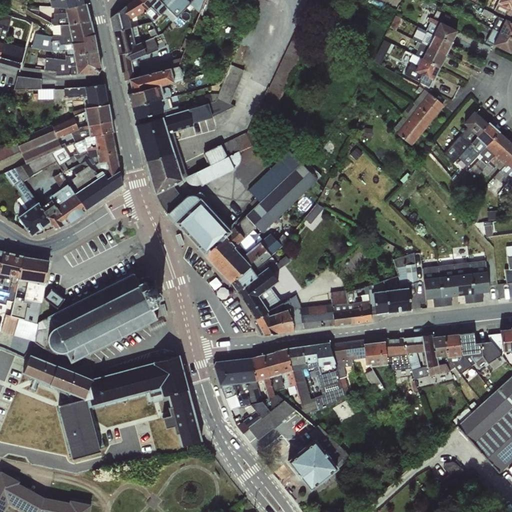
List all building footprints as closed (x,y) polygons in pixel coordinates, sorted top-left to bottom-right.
[(138,0),(135,0),(126,6),(129,19),(137,14),(137,15),(142,12),(153,21),(159,15),(162,12),(173,23),(176,18),(193,0),(155,0),(148,9),(138,0)] [(138,0),(148,9),(155,0),(138,0)] [(245,132),(220,145),(227,156),(238,151),(238,152),(260,142),(326,0),(309,0),(287,49),(268,88),(267,87),(246,133),(245,132)] [(254,0),(232,0),(230,5),(249,12),(254,0)] [(511,0),(497,0),(496,3),(497,3),(511,10),(511,0)] [(82,4),(64,7),(64,11),(67,25),(90,21),(85,3),(82,4)] [(511,12),(511,10),(497,3),(493,10),(509,18),(511,12)] [(129,19),(126,6),(110,18),(113,31),(131,27),(129,19)] [(59,19),(66,18),(64,11),(53,13),(54,26),(59,25),(59,19)] [(0,27),(0,40),(4,42),(8,30),(11,16),(5,14),(1,28),(0,27)] [(511,22),(505,19),(499,32),(511,38),(511,22)] [(90,21),(67,25),(70,38),(71,43),(83,41),(82,37),(94,35),(90,21)] [(426,21),(422,29),(433,34),(437,25),(430,22),(429,23),(426,21)] [(437,25),(433,34),(434,34),(451,43),(457,31),(439,21),(437,25)] [(70,38),(67,25),(66,25),(59,25),(54,26),(50,26),(51,36),(51,41),(58,40),(70,38)] [(135,44),(131,28),(131,27),(113,31),(117,54),(135,44)] [(136,27),(131,28),(135,44),(139,42),(140,42),(136,27)] [(433,34),(422,29),(418,27),(413,35),(414,35),(412,39),(413,40),(427,47),(434,34),(433,34)] [(151,38),(140,42),(145,55),(159,49),(153,37),(157,35),(154,28),(148,31),(151,38)] [(498,32),(499,32),(492,29),(486,41),(492,45),(498,32)] [(511,38),(499,32),(498,32),(492,45),(510,54),(511,51),(511,38)] [(51,41),(51,36),(35,33),(31,48),(51,51),(51,46),(51,41)] [(434,34),(427,47),(446,56),(452,43),(451,43),(434,34)] [(83,41),(71,43),(71,44),(73,55),(73,56),(97,51),(94,35),(82,37),(83,41)] [(51,41),(51,46),(71,44),(71,43),(70,38),(58,40),(51,41)] [(383,40),(373,61),(380,65),(386,53),(389,54),(394,45),(383,40)] [(427,47),(413,40),(412,42),(416,44),(414,49),(416,50),(414,55),(421,58),(427,47)] [(135,44),(117,54),(120,73),(132,70),(131,61),(145,55),(140,42),(139,42),(135,44)] [(3,43),(1,51),(22,57),(24,49),(3,43)] [(51,46),(51,51),(53,52),(54,58),(65,59),(64,56),(73,55),(71,44),(51,46)] [(427,47),(421,58),(438,68),(439,68),(446,56),(427,47)] [(1,51),(0,53),(0,63),(19,68),(23,57),(22,57),(1,51)] [(97,51),(73,56),(76,74),(97,74),(100,70),(97,51)] [(65,59),(54,58),(45,57),(43,70),(55,72),(55,76),(76,74),(73,56),(73,55),(64,56),(65,59)] [(421,58),(414,55),(404,74),(428,87),(432,80),(414,71),(421,58)] [(438,68),(421,58),(414,71),(432,80),(432,81),(438,68)] [(132,70),(120,73),(122,79),(128,79),(139,76),(138,69),(137,59),(131,61),(132,70)] [(188,109),(163,117),(174,154),(183,180),(184,179),(185,181),(187,183),(188,184),(190,185),(192,185),(194,186),(195,186),(198,186),(200,184),(201,185),(234,169),(233,168),(235,167),(237,165),(238,164),(240,161),(240,159),(240,156),(240,154),(239,153),(239,152),(238,152),(238,151),(227,156),(220,145),(218,145),(215,140),(201,146),(198,147),(202,156),(204,155),(209,166),(195,172),(187,176),(172,133),(192,126),(191,123),(212,117),(235,106),(230,104),(244,70),(230,64),(218,94),(210,93),(204,95),(207,103),(188,109)] [(178,66),(170,68),(174,82),(182,80),(182,79),(182,75),(182,72),(180,69),(178,66)] [(139,76),(128,79),(132,92),(160,85),(160,86),(174,82),(170,68),(139,76)] [(13,90),(10,90),(13,95),(18,95),(27,95),(27,90),(41,89),(41,79),(17,76),(13,90)] [(365,77),(362,84),(366,86),(370,79),(365,77)] [(128,79),(122,79),(127,93),(132,92),(128,79)] [(104,84),(84,87),(84,90),(88,107),(107,104),(104,84)] [(132,92),(127,93),(131,108),(160,100),(161,101),(164,100),(164,99),(161,89),(160,86),(160,85),(132,92)] [(169,86),(161,89),(164,99),(168,98),(172,97),(169,86)] [(84,90),(84,87),(61,89),(61,97),(80,96),(80,91),(84,90)] [(421,94),(412,102),(418,107),(428,93),(424,89),(421,94)] [(428,93),(418,107),(432,120),(444,105),(428,93)] [(164,100),(161,101),(163,111),(171,109),(168,98),(164,99),(164,100)] [(160,100),(131,108),(134,119),(164,111),(163,111),(161,101),(160,100)] [(418,107),(412,102),(400,115),(402,117),(407,120),(418,107)] [(107,104),(88,107),(83,108),(87,125),(110,121),(107,104)] [(164,111),(134,119),(135,125),(163,117),(180,112),(178,105),(171,109),(163,111),(164,111)] [(418,107),(407,120),(421,133),(432,120),(418,107)] [(488,124),(487,123),(473,111),(462,123),(466,127),(476,136),(477,136),(488,124)] [(73,117),(73,115),(15,141),(0,147),(0,160),(20,152),(21,154),(58,138),(70,133),(79,129),(78,128),(73,117)] [(163,117),(135,125),(146,162),(174,154),(163,117)] [(407,120),(402,117),(395,126),(394,128),(396,133),(407,120)] [(407,120),(396,133),(396,134),(411,146),(421,133),(407,120)] [(110,121),(87,125),(89,137),(93,136),(112,132),(110,121)] [(476,136),(475,137),(485,146),(499,132),(499,133),(500,132),(488,122),(487,123),(488,124),(477,136),(476,136)] [(79,129),(70,133),(74,143),(84,138),(89,137),(87,125),(78,128),(79,129)] [(476,136),(466,127),(443,153),(452,163),(458,158),(467,147),(471,143),(475,137),(476,136)] [(112,132),(93,136),(96,149),(97,149),(97,150),(115,147),(112,132)] [(499,132),(485,146),(484,147),(485,147),(491,153),(495,156),(508,140),(499,133),(499,132)] [(84,138),(74,143),(78,150),(81,153),(86,151),(96,149),(93,136),(89,137),(84,138)] [(467,147),(458,158),(467,166),(481,152),(485,147),(484,147),(485,146),(475,137),(471,143),(467,147)] [(58,138),(21,154),(25,163),(26,164),(62,148),(61,147),(58,138)] [(511,143),(508,140),(495,156),(498,159),(505,164),(511,155),(511,143)] [(25,163),(14,168),(21,180),(23,181),(34,174),(55,162),(58,166),(64,163),(71,159),(69,157),(63,147),(61,147),(62,148),(26,164),(25,163)] [(115,147),(97,150),(99,163),(104,162),(107,173),(108,178),(119,170),(115,147)] [(485,147),(481,152),(483,154),(469,169),(477,176),(481,172),(490,162),(486,159),(491,153),(485,147)] [(62,172),(61,173),(75,193),(92,183),(107,173),(104,162),(99,163),(97,150),(97,149),(96,149),(86,151),(81,153),(78,150),(72,154),(73,155),(77,160),(88,154),(94,153),(95,160),(93,160),(90,157),(68,169),(62,172)] [(259,203),(245,216),(256,227),(262,233),(317,180),(321,176),(309,164),(306,168),(299,162),(289,151),(247,190),(259,203)] [(495,156),(491,153),(486,159),(490,162),(493,165),(498,159),(495,156)] [(174,154),(146,162),(155,194),(183,181),(183,180),(174,154)] [(498,159),(493,165),(495,166),(499,170),(505,164),(498,159)] [(490,162),(481,172),(486,177),(494,168),(493,168),(495,166),(493,165),(490,162)] [(64,163),(58,166),(62,172),(68,169),(64,163)] [(511,170),(505,164),(499,170),(491,180),(496,185),(491,191),(497,195),(502,189),(509,181),(511,177),(511,170)] [(21,180),(14,168),(3,173),(13,186),(16,184),(21,180)] [(107,173),(92,183),(104,198),(122,185),(119,170),(108,178),(107,173)] [(75,193),(61,173),(53,177),(57,184),(50,189),(59,204),(73,195),(75,193)] [(511,177),(509,181),(502,189),(505,192),(511,186),(511,187),(511,177)] [(21,180),(16,184),(23,193),(24,192),(28,190),(23,181),(21,180)] [(75,193),(73,195),(85,211),(104,198),(92,183),(75,193)] [(174,185),(155,194),(167,213),(183,198),(174,185)] [(28,190),(24,192),(33,205),(37,202),(28,190)] [(33,205),(24,192),(22,196),(19,197),(27,209),(33,205)] [(59,204),(56,206),(67,223),(85,211),(73,195),(59,204)] [(183,198),(167,213),(205,256),(208,253),(207,252),(226,237),(231,231),(230,230),(199,198),(198,198),(197,197),(194,196),(191,195),(188,195),(185,197),(183,198)] [(56,206),(59,204),(54,196),(47,201),(46,202),(43,204),(41,205),(40,206),(43,211),(53,204),(56,206)] [(37,202),(33,205),(27,209),(17,216),(30,235),(49,222),(47,218),(43,211),(40,206),(37,202)] [(53,204),(43,211),(47,218),(49,222),(53,229),(54,230),(67,223),(56,206),(53,204)] [(316,204),(304,219),(310,224),(323,208),(316,204)] [(231,231),(226,237),(235,246),(244,238),(256,227),(245,216),(230,230),(231,231)] [(259,242),(242,256),(250,266),(249,266),(252,270),(270,256),(275,252),(282,246),(295,229),(290,224),(277,240),(270,233),(259,242)] [(491,224),(482,226),(484,237),(493,235),(491,224)] [(208,253),(205,256),(215,266),(234,248),(235,246),(226,237),(207,252),(208,253)] [(234,248),(215,266),(230,283),(249,266),(250,266),(242,256),(234,248)] [(4,252),(0,264),(0,273),(18,278),(23,257),(4,252)] [(270,256),(252,270),(256,275),(267,267),(275,261),(280,257),(275,252),(270,256)] [(385,291),(408,288),(407,284),(417,283),(414,252),(392,260),(395,268),(397,275),(380,282),(370,285),(371,292),(371,293),(372,293),(372,292),(385,291)] [(275,261),(267,267),(272,274),(283,266),(289,261),(285,256),(279,261),(277,263),(275,261)] [(18,278),(18,280),(43,284),(44,283),(49,261),(23,257),(18,278)] [(481,261),(469,262),(474,302),(482,301),(481,292),(488,291),(484,260),(481,261)] [(469,262),(453,264),(457,294),(465,294),(466,303),(474,302),(469,262)] [(453,264),(437,266),(442,305),(451,304),(450,295),(457,294),(453,264)] [(249,266),(230,283),(237,291),(257,276),(256,275),(252,270),(249,266)] [(442,305),(437,266),(422,268),(425,298),(433,298),(434,306),(442,305)] [(257,276),(237,291),(245,304),(258,296),(270,287),(278,281),(272,274),(267,267),(256,275),(257,276)] [(511,283),(511,268),(503,270),(505,283),(507,284),(511,283)] [(0,273),(0,303),(6,305),(7,300),(13,302),(18,280),(18,278),(0,273)] [(52,328),(50,330),(48,332),(47,335),(46,337),(46,341),(47,344),(49,347),(51,349),(53,350),(56,352),(59,352),(63,352),(64,352),(70,363),(157,319),(152,309),(156,307),(154,301),(160,298),(153,283),(139,290),(137,285),(131,274),(47,316),(53,327),(52,328)] [(13,302),(9,316),(23,319),(36,323),(37,320),(40,302),(41,302),(45,283),(44,283),(43,284),(18,280),(13,302)] [(270,287),(258,296),(268,311),(282,303),(270,287)] [(408,288),(385,291),(387,313),(411,310),(408,288)] [(332,308),(347,305),(345,292),(345,290),(330,292),(331,304),(332,308)] [(51,291),(45,298),(56,307),(63,299),(51,291)] [(387,313),(385,291),(372,292),(372,293),(375,314),(387,313)] [(372,293),(371,293),(371,292),(359,295),(360,301),(369,302),(370,314),(375,314),(372,293)] [(258,296),(245,304),(255,319),(266,312),(268,311),(258,296)] [(268,311),(266,312),(268,315),(273,314),(287,309),(296,308),(290,298),(282,303),(268,311)] [(369,302),(348,305),(350,324),(371,321),(370,314),(369,302)] [(331,304),(296,309),(301,323),(333,319),(332,308),(331,304)] [(347,305),(332,308),(333,319),(334,326),(350,324),(348,305),(347,305)] [(296,308),(287,309),(294,331),(303,330),(301,323),(296,309),(296,308)] [(0,309),(0,329),(2,331),(9,312),(0,309)] [(287,309),(273,314),(279,333),(294,331),(287,309)] [(266,312),(255,319),(264,335),(279,333),(273,314),(268,315),(266,312)] [(23,319),(9,316),(8,316),(5,326),(4,333),(13,335),(34,342),(36,323),(23,319)] [(36,323),(34,342),(44,343),(46,341),(46,337),(47,335),(48,332),(50,330),(42,328),(43,322),(37,320),(36,323)] [(511,328),(499,330),(503,352),(509,351),(511,350),(511,328)] [(491,334),(490,342),(500,353),(503,352),(499,330),(491,334)] [(473,332),(458,334),(460,356),(464,356),(470,355),(472,357),(482,356),(480,342),(474,343),(473,332)] [(458,334),(444,336),(446,356),(446,357),(448,357),(455,357),(460,356),(458,334)] [(431,335),(421,336),(424,352),(426,367),(438,365),(436,357),(435,357),(432,337),(431,335)] [(421,336),(401,338),(404,355),(406,354),(416,353),(420,352),(424,352),(421,336)] [(444,336),(432,337),(435,357),(436,357),(446,356),(444,336)] [(404,355),(401,338),(383,339),(384,342),(385,356),(400,355),(404,355)] [(363,339),(347,341),(349,360),(351,360),(364,358),(365,344),(363,339)] [(347,341),(330,344),(335,362),(349,360),(347,341)] [(365,344),(364,358),(365,365),(369,365),(369,366),(387,364),(385,356),(384,342),(365,344)] [(490,342),(480,342),(482,356),(488,363),(501,355),(500,353),(490,342)] [(329,343),(313,345),(316,362),(318,367),(334,363),(335,362),(330,344),(329,343)] [(313,345),(285,349),(290,365),(306,363),(316,362),(313,345)] [(285,349),(274,352),(280,374),(281,374),(285,373),(291,371),(292,371),(292,370),(290,365),(285,349)] [(274,352),(263,355),(269,378),(269,377),(280,374),(274,352)] [(424,352),(420,352),(423,367),(425,376),(428,375),(450,371),(452,370),(447,362),(445,363),(438,365),(426,367),(424,352)] [(159,390),(153,362),(90,378),(30,353),(21,373),(48,385),(83,399),(58,406),(71,458),(100,450),(88,407),(147,391),(148,393),(159,390)] [(416,353),(406,354),(411,370),(420,368),(416,353)] [(404,355),(400,355),(405,368),(406,372),(411,370),(406,354),(404,355)] [(178,355),(153,362),(159,390),(161,397),(166,396),(187,390),(178,355)] [(263,355),(251,358),(255,381),(268,378),(269,378),(263,355)] [(396,355),(385,356),(387,364),(392,363),(396,361),(396,355)] [(396,361),(392,363),(392,369),(395,369),(397,369),(403,368),(405,368),(400,355),(396,355),(396,361)] [(446,356),(436,357),(438,365),(445,363),(447,362),(452,370),(455,367),(448,357),(446,357),(446,356)] [(460,356),(455,357),(465,370),(471,366),(464,356),(460,356)] [(255,381),(251,358),(215,362),(213,366),(219,385),(255,381)] [(335,362),(334,363),(336,370),(339,379),(344,378),(347,377),(354,373),(351,360),(349,360),(335,362)] [(318,367),(313,368),(323,395),(314,398),(318,410),(329,405),(344,396),(343,394),(349,392),(344,378),(339,379),(336,370),(334,363),(318,367)] [(387,364),(369,366),(372,370),(365,374),(372,386),(373,385),(376,389),(378,393),(384,389),(382,386),(387,382),(384,376),(385,373),(383,370),(392,369),(392,363),(387,364)] [(420,368),(411,370),(415,378),(425,376),(423,367),(420,368)] [(292,371),(291,371),(294,383),(295,385),(300,403),(296,405),(300,409),(305,413),(307,414),(309,414),(318,410),(314,398),(310,399),(309,396),(305,380),(301,369),(292,370),(292,371)] [(291,371),(285,373),(289,387),(295,385),(294,383),(291,371)] [(285,373),(281,374),(283,383),(277,385),(279,389),(287,387),(289,387),(285,373)] [(428,375),(425,376),(427,383),(440,381),(438,373),(428,375)] [(280,374),(269,377),(273,391),(279,389),(277,385),(283,383),(281,374),(280,374)] [(511,374),(471,412),(456,426),(498,473),(511,459),(511,374)] [(268,378),(255,381),(256,386),(263,384),(268,398),(264,399),(262,394),(259,395),(261,401),(270,411),(284,400),(277,394),(274,395),(274,394),(273,391),(269,377),(269,378),(268,378)] [(255,381),(219,385),(225,398),(236,394),(240,408),(243,407),(250,415),(243,421),(240,418),(238,419),(237,417),(233,418),(236,426),(242,434),(248,429),(261,419),(270,411),(261,401),(259,395),(257,388),(256,386),(255,381)] [(263,384),(256,386),(257,388),(259,395),(262,394),(264,399),(268,398),(263,384)] [(314,398),(323,395),(319,385),(312,386),(314,398)] [(378,393),(376,389),(360,398),(363,402),(378,393)] [(187,390),(166,396),(171,412),(170,415),(163,417),(165,428),(173,426),(176,434),(178,433),(181,445),(201,440),(194,414),(187,390)] [(261,419),(248,429),(257,440),(273,428),(274,428),(283,422),(281,420),(292,413),(295,410),(284,400),(270,411),(261,419)] [(453,419),(456,426),(471,412),(467,407),(453,419)] [(317,425),(318,425),(320,423),(311,416),(307,420),(315,427),(317,425)] [(317,425),(315,427),(309,433),(313,438),(314,438),(338,468),(351,457),(318,425),(317,425)] [(314,438),(313,438),(286,460),(310,491),(338,468),(314,438)] [(449,473),(440,481),(444,486),(463,470),(452,461),(445,463),(443,468),(449,473)] [(43,496),(0,470),(0,511),(89,511),(91,503),(43,496)]
